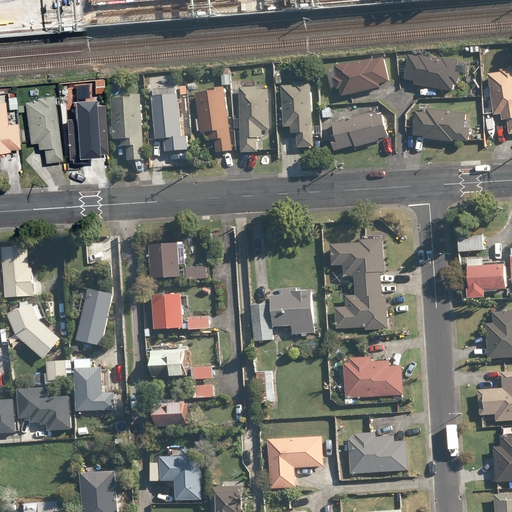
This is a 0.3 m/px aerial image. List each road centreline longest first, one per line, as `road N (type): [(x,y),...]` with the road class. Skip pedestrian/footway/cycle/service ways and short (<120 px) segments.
road 1 (residential): [(0,209),(428,185)]
road 2 (residential): [(450,511),(428,185)]
road 3 (unknown): [(127,219),(144,511)]
